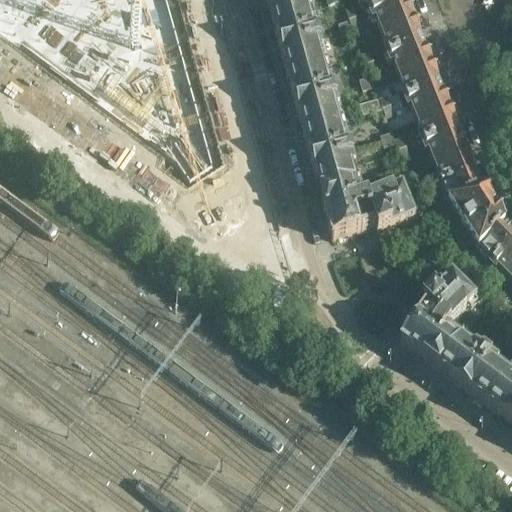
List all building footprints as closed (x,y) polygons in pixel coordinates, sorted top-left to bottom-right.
[(0,0),(0,86),(12,95),(8,99),(20,108),(23,104),(74,141),(70,145),(82,154),(85,150),(200,235),(246,204),(190,0),(0,0)] [(310,0),(309,0),(265,0),(266,1),(265,1),(272,25),(309,15),(311,15),(307,1),(310,0)] [(403,1),(402,0),(367,0),(370,6),(365,8),(368,16),(403,1)] [(413,23),(407,9),(406,9),(403,1),(368,16),(371,24),(376,22),(381,36),(413,23)] [(351,34),(348,24),(343,13),(341,6),(332,9),(341,37),(351,34)] [(357,20),(353,10),(343,13),(348,24),(357,20)] [(324,57),(320,43),(316,29),(312,30),(309,15),(272,25),(288,83),(324,73),(320,58),(324,57)] [(361,31),(357,20),(348,24),(351,34),(361,31)] [(421,45),(418,39),(419,39),(413,23),(381,36),(387,50),(382,52),(386,60),(421,45)] [(430,67),(424,53),(421,45),(386,60),(389,69),(394,67),(399,80),(430,67)] [(373,65),(369,55),(360,58),(364,68),(373,65)] [(377,76),(373,65),(364,68),(369,79),(377,76)] [(438,89),(436,83),(430,67),(399,80),(405,94),(401,96),(404,104),(438,89)] [(340,114),(336,101),(332,87),(328,88),(324,73),(288,83),(304,141),(340,131),(336,115),(340,114)] [(373,90),(369,81),(359,84),(362,93),(373,90)] [(448,111),(442,97),(438,89),(404,104),(407,112),(411,110),(416,123),(448,111)] [(375,101),(372,92),(373,91),(373,90),(362,93),(365,104),(375,101)] [(390,110),(386,99),(377,102),(382,113),(390,110)] [(394,120),(390,110),(382,113),(385,123),(394,120)] [(456,133),(454,127),(448,111),(416,123),(422,137),(418,139),(421,148),(456,133)] [(355,173),(352,159),(348,144),(344,145),(340,131),(304,141),(319,199),(356,189),(351,174),(355,173)] [(465,155),(460,141),(459,141),(456,133),(421,148),(425,156),(429,155),(434,168),(465,155)] [(394,147),(394,145),(390,137),(380,140),(383,150),(394,147)] [(407,154),(402,142),(394,145),(394,147),(398,157),(407,154)] [(411,163),(407,154),(398,157),(402,167),(411,163)] [(473,177),(471,171),(472,171),(465,155),(434,168),(440,182),(436,184),(439,191),(473,177)] [(481,195),(474,178),(473,177),(439,191),(446,210),(448,209),(483,195),(482,194),(481,195)] [(360,237),(352,208),(361,206),(356,189),(319,199),(332,244),(360,237)] [(423,198),(419,189),(411,192),(415,201),(423,198)] [(415,223),(402,190),(366,204),(361,206),(352,208),(360,237),(374,233),(377,238),(415,223)] [(503,227),(500,222),(483,195),(448,209),(477,253),(503,227)] [(427,208),(423,198),(415,201),(419,211),(427,208)] [(489,268),(511,244),(511,237),(503,229),(504,228),(503,227),(477,253),(475,255),(489,268)] [(509,282),(511,278),(511,244),(489,268),(495,274),(498,271),(509,282)] [(477,280),(469,272),(463,278),(471,286),(477,280)] [(452,326),(476,303),(452,278),(422,307),(426,312),(418,323),(442,340),(446,334),(452,326)] [(485,288),(477,280),(471,286),(479,294),(485,288)] [(483,318),(491,310),(485,303),(477,311),(483,318)] [(511,313),(511,312),(503,306),(498,312),(505,319),(506,319),(511,313)] [(506,335),(511,327),(511,324),(506,319),(505,319),(498,329),(506,335)] [(439,376),(461,345),(446,334),(442,340),(418,323),(400,347),(439,376)] [(510,380),(497,370),(499,367),(475,350),(473,353),(461,345),(439,376),(487,411),(510,380)] [(511,381),(510,380),(487,411),(511,429),(511,381)]
